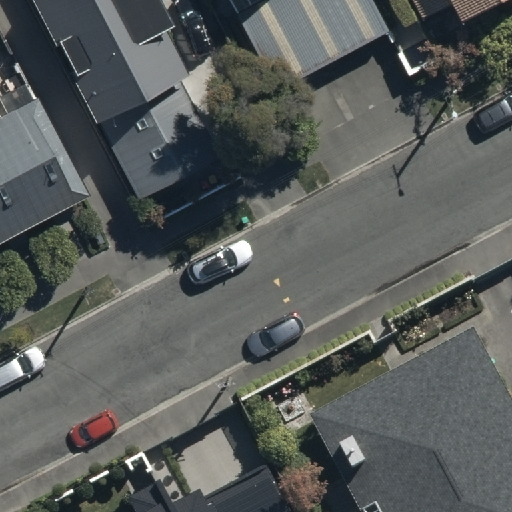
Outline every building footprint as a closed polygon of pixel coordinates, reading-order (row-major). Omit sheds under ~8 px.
[(27,0),(88,120),(96,116),(136,196),(213,158),(172,74),(178,71),(154,23),(160,20),(149,0),(27,0)] [(372,0),(256,0),(235,11),(278,91),(389,30),(372,0)] [(410,0),(419,16),(448,0),(449,0),(458,17),(490,0),(410,0)] [(30,94),(0,110),(0,237),(83,193),(30,94)] [(307,420),(356,511),(511,511),(511,406),(472,332),(307,420)] [(286,511),(259,459),(197,491),(192,481),(165,495),(154,474),(118,492),(128,511),(127,511),(286,511)]
